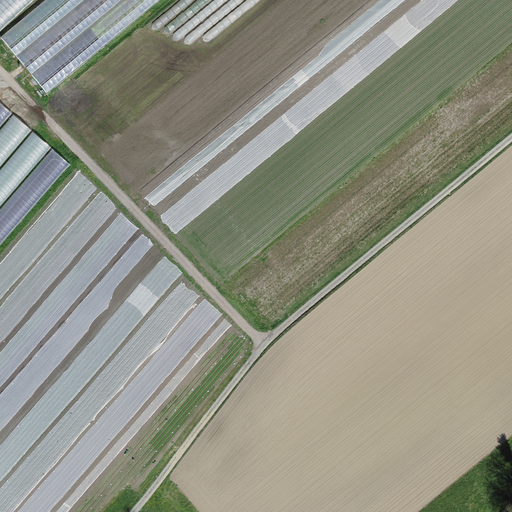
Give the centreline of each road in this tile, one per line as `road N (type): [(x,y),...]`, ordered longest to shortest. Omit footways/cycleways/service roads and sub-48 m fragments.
road 1 (track): [(133,511),(267,336),(511,137)]
road 2 (track): [(0,66),(267,336)]
